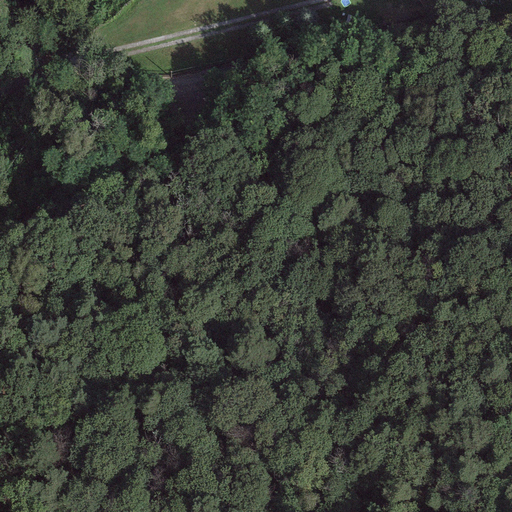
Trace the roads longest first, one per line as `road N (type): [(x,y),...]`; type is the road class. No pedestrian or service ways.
road 1 (unclassified): [(0,238),(154,151),(183,111),(180,71),(144,50),(0,62)]
road 2 (track): [(209,511),(424,462),(511,453)]
